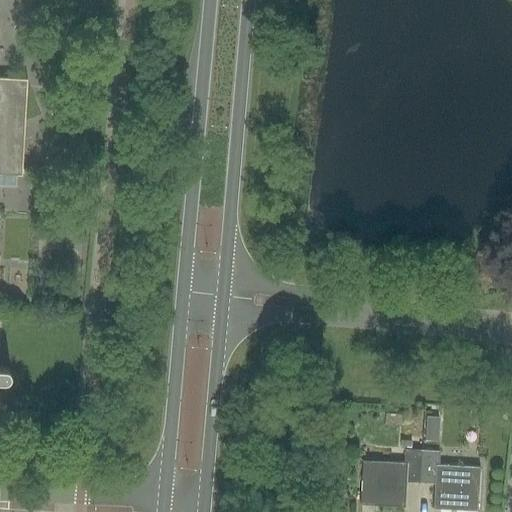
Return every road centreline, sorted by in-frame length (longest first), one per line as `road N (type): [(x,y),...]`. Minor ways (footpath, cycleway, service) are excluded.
road 1 (secondary): [(223,296),(248,0)]
road 2 (secondary): [(211,0),(184,292)]
road 3 (unclassified): [(511,328),(223,296)]
road 4 (secondary): [(184,292),(162,511)]
road 5 (secondary): [(202,511),(223,296)]
